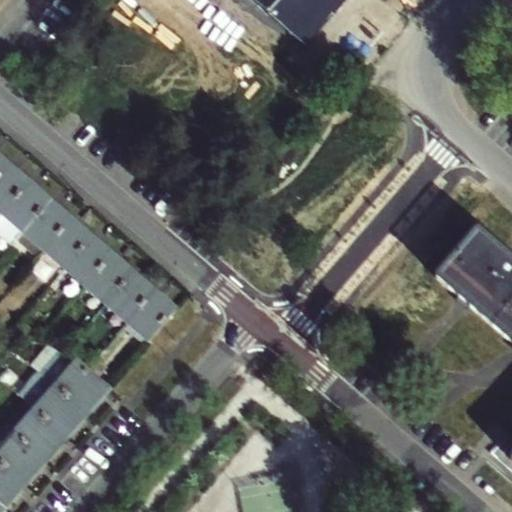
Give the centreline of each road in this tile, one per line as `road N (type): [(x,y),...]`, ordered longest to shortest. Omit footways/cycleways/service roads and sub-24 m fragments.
road 1 (residential): [(0,100),(255,317)]
road 2 (residential): [(255,317),(481,511)]
road 3 (residential): [(85,511),(255,317)]
road 4 (residential): [(461,0),(433,48),(436,105),(511,178)]
